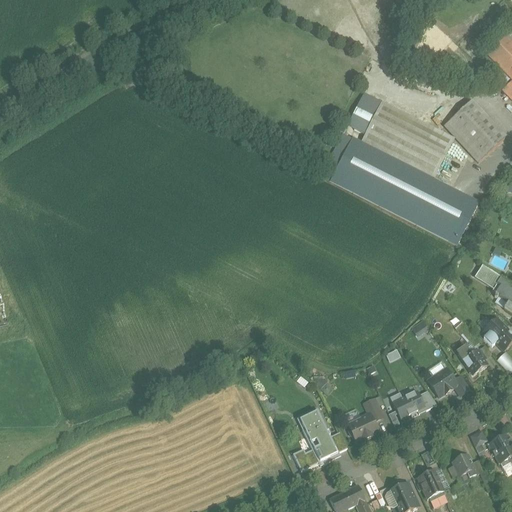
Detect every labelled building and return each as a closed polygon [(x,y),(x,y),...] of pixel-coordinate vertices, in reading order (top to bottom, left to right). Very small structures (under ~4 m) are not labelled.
[(511,43),(504,35),(486,53),(511,79),(511,43)] [(500,71),(491,79),(500,89),(509,80),(500,71)] [(511,82),(503,92),(511,100),(511,82)] [(505,140),(471,103),(445,127),(479,164),(505,140)] [(454,141),(383,104),(362,145),(434,181),(454,141)] [(343,135),(321,178),(331,183),(353,140),(343,135)] [(362,145),(353,140),(331,183),(457,248),(479,205),(434,181),(362,145)] [(491,267),(506,269),(507,260),(492,258),(491,267)] [(511,293),(510,292),(511,288),(511,286),(505,282),(505,281),(481,266),(480,266),(485,269),(478,279),(498,292),(495,296),(509,304),(504,311),(511,315),(511,293)] [(456,291),(449,284),(444,290),(451,296),(456,291)] [(503,327),(497,321),(485,333),(488,336),(484,340),(493,349),(497,344),(505,353),(511,346),(511,336),(506,331),(507,329),(505,327),(503,327)] [(423,323),(411,330),(417,339),(429,331),(423,323)] [(481,344),(464,325),(456,331),(461,337),(463,336),(475,349),(481,344)] [(466,350),(459,355),(464,362),(471,358),(466,350)] [(471,358),(464,362),(474,376),(487,368),(483,362),(486,360),(480,351),(471,358)] [(397,352),(386,357),(390,365),(401,359),(397,352)] [(511,374),(511,360),(506,354),(498,363),(511,376),(511,374)] [(374,367),(367,370),(370,376),(377,373),(374,367)] [(446,371),(428,384),(439,400),(445,396),(445,397),(452,393),(451,392),(454,390),(457,387),(454,382),(446,371)] [(461,378),(454,382),(457,387),(454,390),(461,399),(471,392),(461,378)] [(321,391),(327,386),(324,381),(313,381),(320,392),(321,391)] [(327,386),(321,391),(327,397),(333,392),(327,386)] [(421,405),(426,414),(436,409),(428,395),(418,399),(421,405)] [(403,401),(408,411),(419,406),(414,396),(403,401)] [(383,420),(375,401),(365,406),(369,416),(370,416),(374,424),(383,420)] [(408,411),(396,417),(400,426),(426,414),(421,405),(419,406),(408,411)] [(318,411),(308,416),(298,421),(303,431),(302,431),(312,452),(314,451),(320,464),(326,461),(333,458),(325,442),(331,439),(318,411)] [(400,426),(396,417),(395,415),(388,418),(394,431),(401,428),(400,426)] [(369,416),(348,426),(351,431),(350,434),(352,438),(354,439),(358,446),(379,436),(374,424),(370,416),(369,416)] [(331,439),(325,442),(333,458),(348,451),(340,434),(331,439)] [(482,434),(471,439),(478,456),(486,452),(482,444),(486,442),(482,434)] [(511,445),(507,436),(488,446),(498,467),(510,461),(511,464),(511,445)] [(304,451),(293,457),(302,474),(326,462),(326,461),(320,464),(314,451),(312,452),(306,455),(304,451)] [(438,464),(431,452),(422,457),(428,469),(438,464)] [(466,457),(460,459),(461,460),(453,464),(460,479),(467,476),(470,481),(477,477),(474,473),(475,472),(468,457),(467,458),(466,457)] [(435,473),(418,481),(428,502),(444,494),(435,473)] [(495,491),(486,473),(480,475),(488,494),(495,491)] [(467,476),(460,479),(457,480),(460,487),(471,482),(470,481),(467,476)] [(408,486),(402,489),(401,489),(390,494),(387,495),(388,496),(390,495),(394,504),(388,506),(390,510),(395,511),(415,511),(420,510),(408,485),(408,486)] [(369,511),(359,487),(345,493),(352,509),(356,508),(357,511),(369,511)] [(390,495),(388,496),(387,495),(390,494),(388,490),(380,493),(386,507),(388,506),(394,504),(390,495)] [(454,502),(449,492),(444,494),(449,505),(454,502)] [(345,493),(330,500),(335,511),(348,511),(352,509),(345,493)] [(458,511),(454,502),(449,505),(448,508),(450,511),(458,511)] [(381,511),(377,503),(373,505),(375,511),(381,511)]
